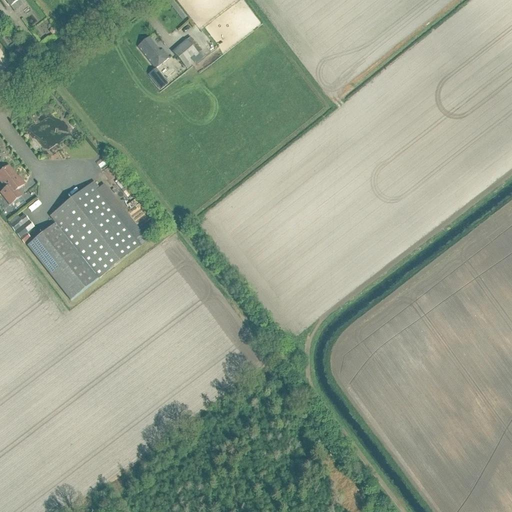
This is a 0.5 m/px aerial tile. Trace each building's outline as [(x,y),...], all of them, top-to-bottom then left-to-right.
[(24,3),(21,0),(5,0),(15,12),(22,7),(22,6),(24,3)] [(185,22),(173,30),(177,37),(190,29),(185,22)] [(202,54),(212,46),(199,30),(190,38),(202,54)] [(149,39),(138,48),(156,70),(169,59),(164,53),(162,55),(149,39)] [(195,64),(201,59),(186,42),(173,53),(187,70),(194,63),(195,64)] [(160,91),(168,85),(155,70),(148,76),(160,91)] [(8,167),(0,174),(0,180),(6,189),(1,194),(10,206),(15,202),(20,198),(21,197),(16,191),(24,185),(20,180),(19,180),(8,167)] [(104,187),(100,190),(94,183),(50,217),(56,225),(99,279),(147,241),(104,187)] [(34,200),(21,208),(25,214),(38,206),(34,200)] [(8,224),(24,246),(31,241),(27,235),(34,229),(24,216),(18,220),(16,217),(8,224)] [(99,279),(56,225),(27,248),(70,302),(99,279)]
